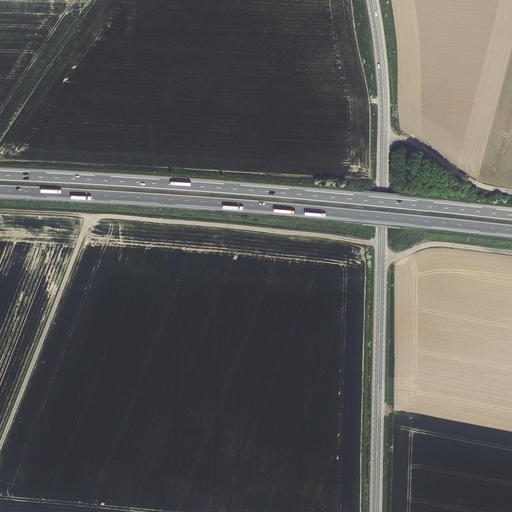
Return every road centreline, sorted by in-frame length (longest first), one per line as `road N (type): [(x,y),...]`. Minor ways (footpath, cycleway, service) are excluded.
road 1 (motorway): [(511,215),(0,175)]
road 2 (motorway): [(0,190),(511,230)]
road 3 (secondary): [(372,0),(383,91),(375,511)]
road 4 (track): [(381,244),(254,227),(0,215)]
road 5 (track): [(0,440),(86,219)]
road 6 (track): [(511,191),(467,180),(408,141),(383,139)]
road 7 (track): [(381,257),(440,244),(511,253)]
